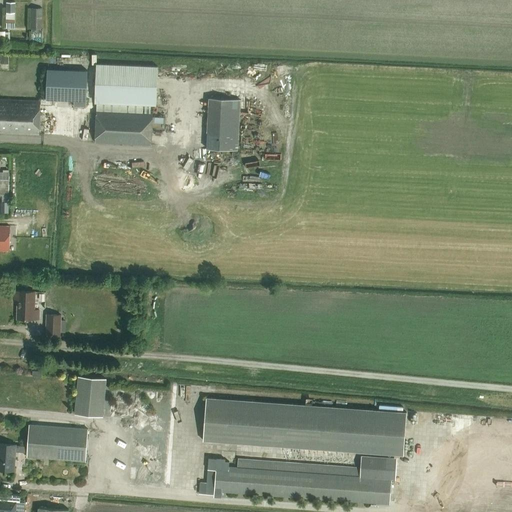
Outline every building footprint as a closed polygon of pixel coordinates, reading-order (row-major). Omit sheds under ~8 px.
[(15,28),(16,0),(7,0),(6,28),(15,28)] [(43,45),(42,8),(32,8),(32,36),(39,36),(39,45),(43,45)] [(1,55),(1,64),(9,64),(9,55),(1,55)] [(96,67),(95,105),(155,106),(156,69),(96,67)] [(47,70),(46,100),(86,101),(87,71),(47,70)] [(209,96),(207,147),(239,148),(241,97),(209,96)] [(0,132),(39,135),(40,102),(0,100),(0,132)] [(95,113),(94,145),(150,147),(151,115),(95,113)] [(0,195),(9,195),(9,170),(4,170),(4,168),(0,168),(0,195)] [(36,209),(36,192),(14,192),(14,215),(22,215),(22,209),(36,209)] [(9,213),(9,202),(1,202),(1,213),(9,213)] [(0,250),(9,251),(9,227),(0,226),(0,250)] [(19,248),(19,266),(31,266),(31,248),(19,248)] [(12,291),(12,300),(18,300),(17,319),(39,320),(39,310),(34,310),(35,292),(12,291)] [(61,314),(46,314),(46,338),(60,338),(61,314)] [(126,317),(125,329),(136,330),(137,317),(129,317),(129,318),(126,317)] [(78,378),(75,414),(102,416),(106,380),(78,378)] [(205,398),(202,441),(403,456),(406,413),(205,398)] [(0,468),(14,469),(15,452),(27,453),(26,457),(85,462),(88,429),(29,425),(27,446),(0,443),(0,468)] [(199,494),(205,494),(213,495),(213,497),(220,498),(221,491),(389,504),(391,480),(392,480),(394,458),(361,456),(360,468),(237,459),(237,468),(228,468),(229,462),(225,462),(225,459),(208,458),(206,482),(200,482),(199,494)] [(0,511),(15,511),(17,502),(20,502),(21,495),(0,493),(0,511)]
